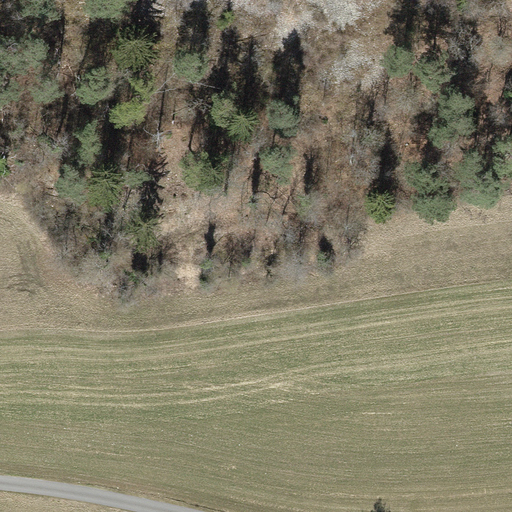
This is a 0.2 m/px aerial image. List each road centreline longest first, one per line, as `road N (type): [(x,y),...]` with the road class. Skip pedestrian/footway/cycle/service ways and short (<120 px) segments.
road 1 (track): [(511,35),(473,48),(226,214),(114,270)]
road 2 (unclassified): [(0,482),(170,511)]
